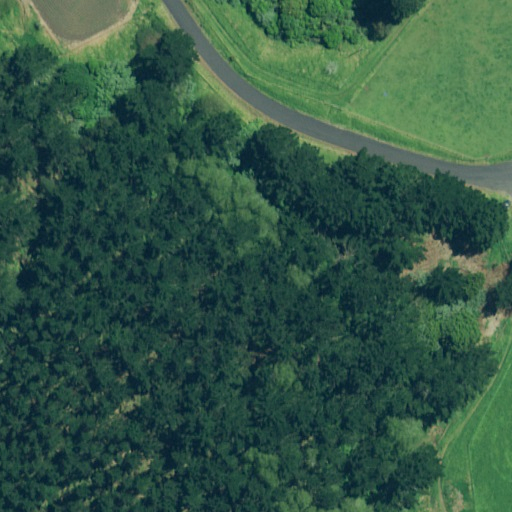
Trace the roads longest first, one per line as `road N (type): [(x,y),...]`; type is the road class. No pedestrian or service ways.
road 1 (unclassified): [(511,175),(446,170),(274,113),(228,82),(178,0)]
road 2 (track): [(511,254),(443,457),(445,511)]
